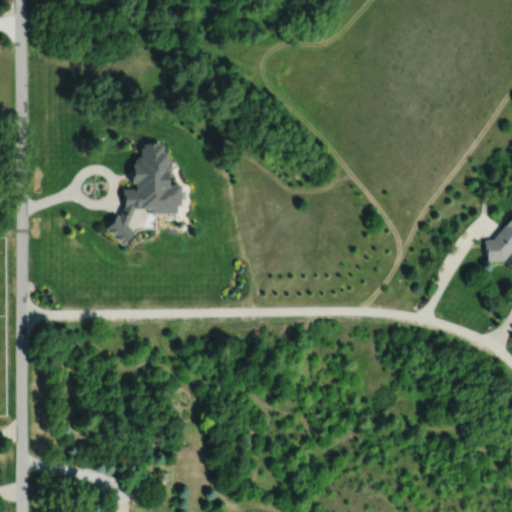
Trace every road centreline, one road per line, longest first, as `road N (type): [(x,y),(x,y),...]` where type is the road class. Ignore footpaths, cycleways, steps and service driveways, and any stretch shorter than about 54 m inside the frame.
road 1 (residential): [(19,0),(25,511)]
road 2 (residential): [(25,315),(403,312),(478,340),(511,366)]
